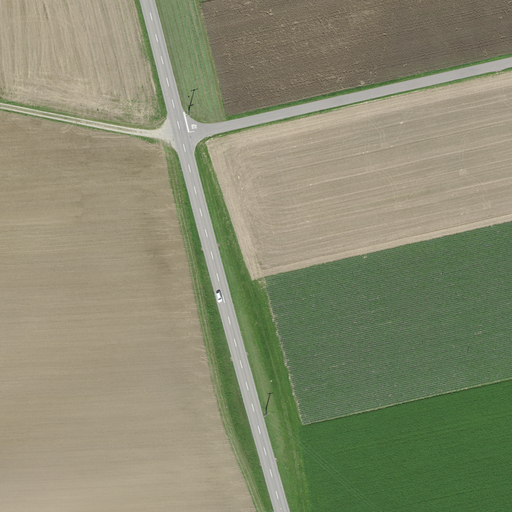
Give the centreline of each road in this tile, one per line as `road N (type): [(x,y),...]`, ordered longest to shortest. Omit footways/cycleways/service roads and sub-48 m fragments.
road 1 (tertiary): [(283,511),(182,137)]
road 2 (unclassified): [(511,63),(182,137)]
road 3 (track): [(182,137),(0,107)]
road 4 (tertiary): [(182,137),(148,0)]
